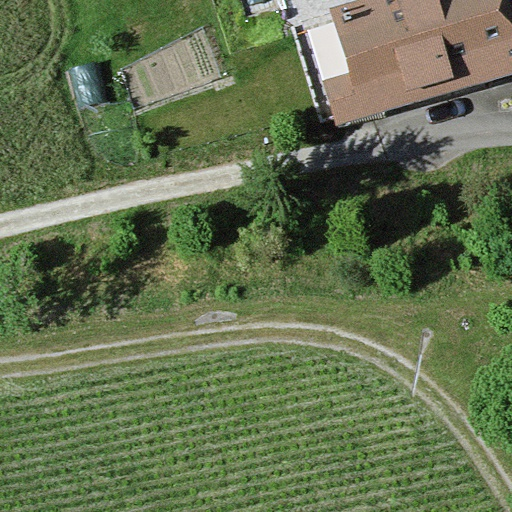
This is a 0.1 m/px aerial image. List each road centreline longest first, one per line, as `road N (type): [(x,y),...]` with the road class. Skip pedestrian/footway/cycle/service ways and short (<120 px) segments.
road 1 (track): [(511,496),(409,373),(345,342),(273,334),(0,368)]
road 2 (track): [(402,153),(0,228)]
